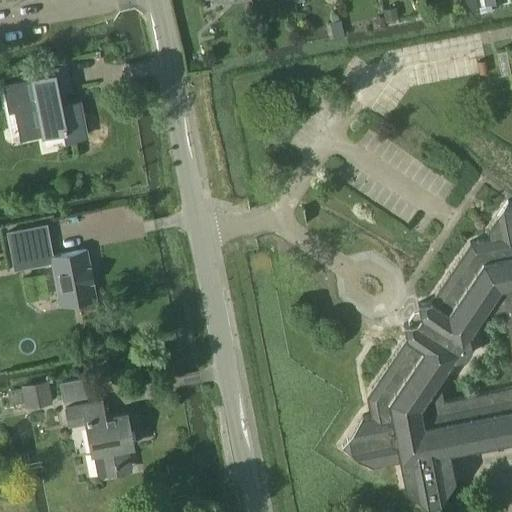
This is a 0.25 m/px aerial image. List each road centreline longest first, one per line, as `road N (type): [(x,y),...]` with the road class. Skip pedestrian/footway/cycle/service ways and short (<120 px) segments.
road 1 (residential): [(511,209),(312,244),(276,220),(199,235)]
road 2 (unclassified): [(255,511),(199,235)]
road 3 (unclassified): [(199,235),(146,0)]
